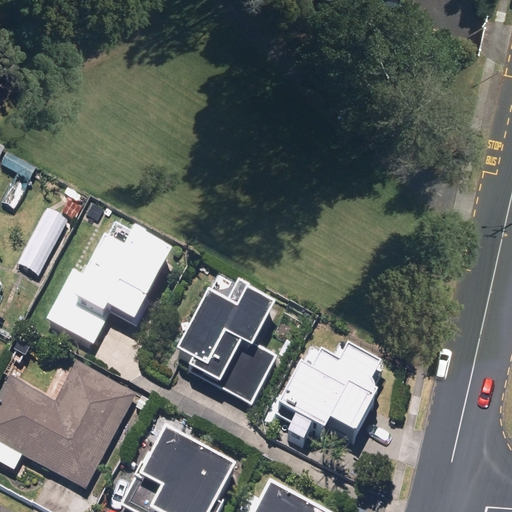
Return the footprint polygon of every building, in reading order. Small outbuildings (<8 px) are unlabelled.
[(399,0),(321,0),(397,14),(399,0)] [(34,174),(5,158),(0,167),(0,175),(12,182),(0,206),(14,213),(34,174)] [(14,269),(36,281),(66,225),(44,213),(14,269)] [(67,281),(41,328),(89,354),(105,325),(131,339),(172,262),(109,228),(77,287),(67,281)] [(212,284),(167,367),(183,376),(179,383),(211,400),(214,395),(247,414),(274,366),(249,353),(270,315),(212,284)] [(302,443),(314,448),(319,438),(345,451),(382,377),(334,353),(326,368),(302,356),(267,425),(284,434),(279,446),(296,454),(302,443)] [(0,392),(0,454),(84,497),(133,401),(71,370),(51,409),(4,385),(0,392)] [(116,511),(212,511),(232,475),(160,438),(146,464),(143,462),(116,511)] [(298,511),(262,493),(252,511),(298,511)]
